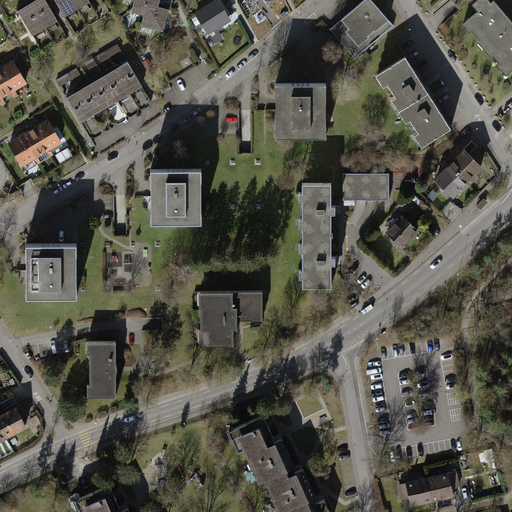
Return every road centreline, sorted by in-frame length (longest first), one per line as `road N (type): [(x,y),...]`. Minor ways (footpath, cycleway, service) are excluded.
road 1 (residential): [(332,0),(216,95),(0,228)]
road 2 (primary): [(73,445),(251,383),(337,339)]
road 3 (primary): [(337,339),(400,299),(511,204)]
road 4 (residential): [(410,0),(511,167)]
road 5 (residential): [(337,339),(374,511)]
road 6 (residential): [(0,335),(73,445)]
